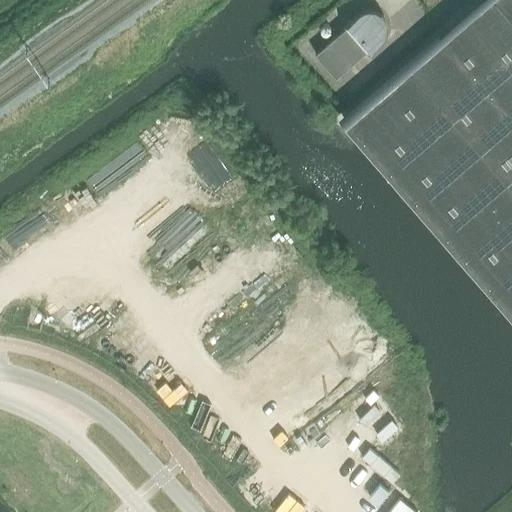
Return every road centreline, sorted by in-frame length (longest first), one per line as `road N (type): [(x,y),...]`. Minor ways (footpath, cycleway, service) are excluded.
road 1 (unclassified): [(191,511),(93,408),(60,388),(0,370)]
road 2 (unclassified): [(0,403),(81,442),(145,511)]
